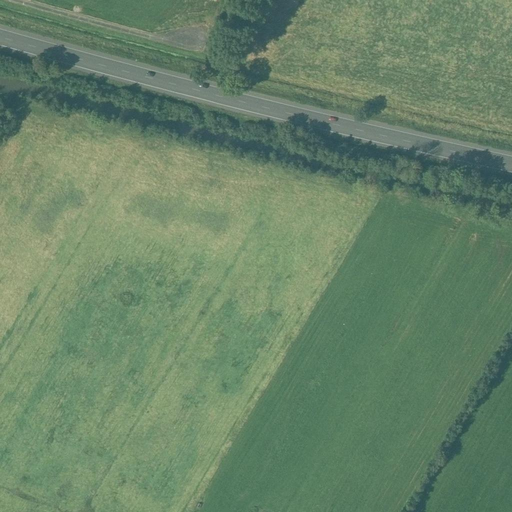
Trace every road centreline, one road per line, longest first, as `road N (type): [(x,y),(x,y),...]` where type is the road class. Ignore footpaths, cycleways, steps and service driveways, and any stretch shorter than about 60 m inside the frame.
road 1 (primary): [(511,163),(0,35)]
road 2 (track): [(195,38),(152,37),(16,0)]
